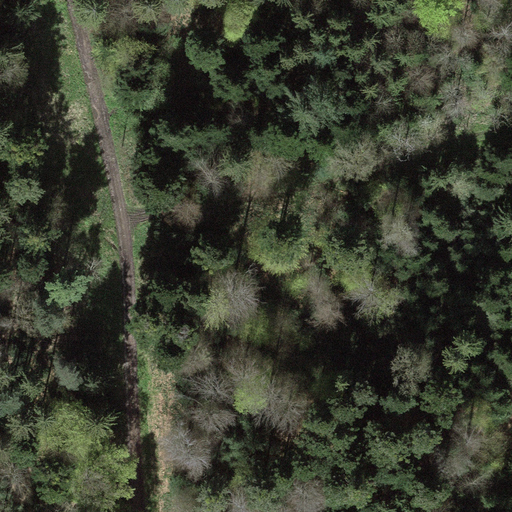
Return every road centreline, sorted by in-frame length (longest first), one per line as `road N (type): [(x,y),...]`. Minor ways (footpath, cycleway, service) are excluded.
road 1 (track): [(137,511),(115,228),(72,0)]
road 2 (track): [(115,228),(511,133)]
